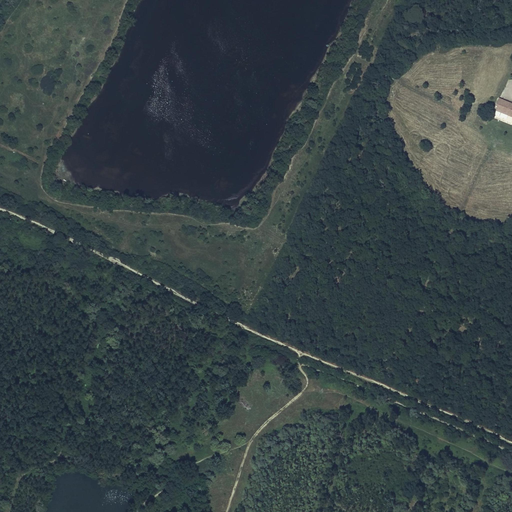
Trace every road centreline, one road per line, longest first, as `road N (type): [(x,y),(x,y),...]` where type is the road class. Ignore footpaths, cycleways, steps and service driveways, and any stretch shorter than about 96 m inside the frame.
road 1 (track): [(0,210),(226,319),(511,442)]
road 2 (track): [(511,471),(347,394),(310,388),(249,442),(226,511)]
